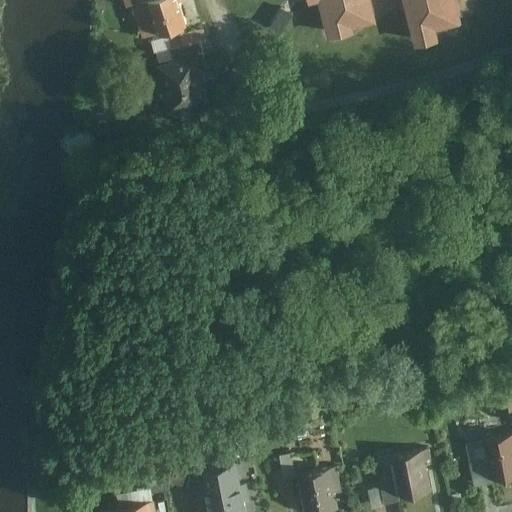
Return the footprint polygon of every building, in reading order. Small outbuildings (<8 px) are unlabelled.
[(183,14),(179,0),(124,0),(125,0),(139,0),(146,25),(183,14)] [(323,0),(330,28),(351,23),(350,18),(374,12),(371,0),(408,0),(417,37),(436,32),(433,20),(459,14),(455,0),(323,0)] [(155,48),(158,60),(197,51),(197,54),(204,52),(200,37),(155,48)] [(197,54),(197,51),(158,60),(155,61),(167,107),(208,97),(197,54)] [(511,432),(483,438),(487,458),(491,478),(511,474),(511,432)] [(429,448),(391,456),(396,481),(399,496),(433,490),(428,464),(432,463),(429,448)] [(295,476),(291,452),(279,455),(284,478),(295,476)] [(491,478),(487,458),(470,461),(475,487),(492,483),(491,478)] [(166,478),(185,484),(191,467),(172,461),(166,478)] [(336,466),(298,473),(305,511),(319,511),(339,508),(335,492),(341,491),(336,466)] [(399,496),(396,481),(394,481),(393,477),(380,479),(384,504),(400,501),(399,496)] [(245,483),(206,491),(210,511),(244,511),(242,500),(248,499),(245,483)] [(155,511),(153,500),(115,507),(115,511),(155,511)]
